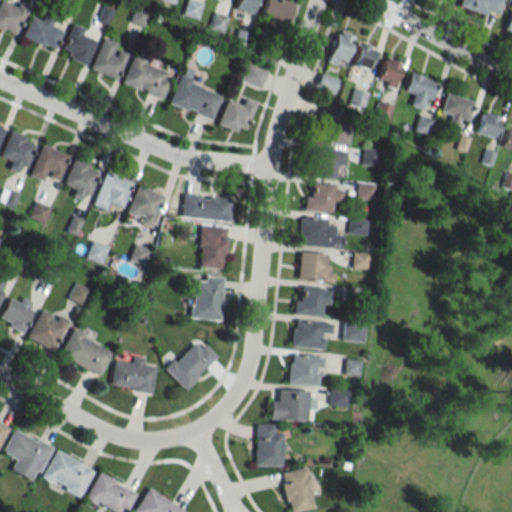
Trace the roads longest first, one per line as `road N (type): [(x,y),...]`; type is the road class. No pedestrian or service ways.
road 1 (residential): [(194,429),(226,405),(246,372),(270,139),(316,0)]
road 2 (residential): [(0,78),(175,155),(268,166)]
road 3 (residential): [(0,374),(121,437),(152,440),(194,429)]
road 4 (residential): [(369,0),(511,78)]
